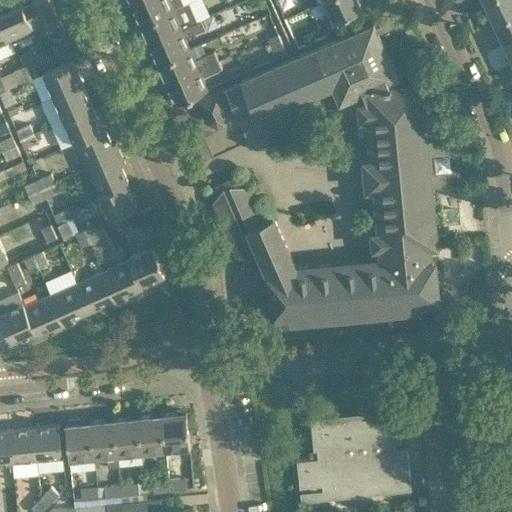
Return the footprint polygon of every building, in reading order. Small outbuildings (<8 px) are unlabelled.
[(8,4),(0,7),(0,10),(14,41),(18,52),(42,42),(37,30),(23,0),(10,6),(8,4)] [(51,0),(23,0),(37,30),(45,26),(45,27),(51,24),(57,36),(66,32),(51,0)] [(136,0),(132,2),(141,22),(185,2),(183,0),(136,0)] [(357,0),(325,0),(333,17),(326,20),(330,29),(341,24),(339,18),(361,7),(357,0)] [(511,13),(511,0),(484,0),(495,21),(511,13)] [(150,42),(198,20),(189,1),(141,22),(150,42)] [(0,46),(14,41),(0,10),(0,46)] [(511,13),(495,21),(505,42),(511,39),(511,13)] [(201,19),(198,20),(150,42),(158,62),(190,48),(190,47),(185,37),(205,28),(201,19)] [(290,313),(290,320),(422,306),(421,299),(438,298),(434,260),(431,260),(429,244),(436,244),(430,182),(437,181),(443,185),(457,184),(460,179),(457,141),(452,137),(439,138),(434,144),(427,144),(421,83),(404,84),(400,73),(396,75),(381,42),(383,41),(374,20),(241,78),(241,80),(225,87),(225,88),(199,99),(209,122),(219,125),(225,123),(228,113),(226,110),(233,107),(237,114),(254,107),(259,118),(334,86),(342,104),(364,91),(368,101),(360,102),(362,116),(369,115),(373,158),(365,159),(368,187),(376,186),(380,229),(373,230),(375,245),(382,244),(383,255),(295,264),(274,215),(259,221),(239,175),(217,185),(220,191),(213,201),(236,255),(252,257),(254,256),(256,261),(262,258),(270,276),(271,289),(274,314),(290,313)] [(288,53),(279,33),(268,38),(276,57),(288,53)] [(81,49),(76,38),(54,48),(59,59),(81,49)] [(215,50),(195,59),(190,48),(158,62),(167,82),(219,59),(215,50)] [(83,84),(72,59),(44,72),(39,74),(33,77),(43,101),(54,96),(83,84)] [(176,102),(208,88),(202,76),(222,66),(219,59),(167,82),(176,102)] [(39,74),(33,60),(23,65),(30,78),(39,74)] [(30,78),(23,65),(14,69),(20,83),(30,78)] [(94,108),(83,84),(54,96),(65,121),(94,108)] [(16,100),(10,87),(0,91),(0,92),(5,105),(15,101),(16,100)] [(103,128),(94,108),(65,121),(76,145),(107,131),(105,127),(103,128)] [(16,128),(20,138),(34,131),(30,122),(16,128)] [(38,141),(34,131),(20,138),(24,147),(38,141)] [(112,144),(107,131),(76,145),(86,169),(121,154),(116,142),(112,144)] [(0,138),(0,142),(3,149),(17,143),(13,133),(0,138)] [(21,153),(17,143),(3,149),(7,159),(21,153)] [(125,163),(121,154),(86,169),(97,194),(128,180),(121,165),(125,163)] [(42,187),(56,181),(52,172),(38,177),(42,187)] [(42,187),(38,177),(24,183),(29,193),(42,187)] [(129,181),(128,180),(97,194),(108,218),(136,205),(126,182),(129,181)] [(60,190),(56,181),(42,187),(46,196),(60,190)] [(46,196),(42,187),(29,193),(33,202),(46,196)] [(154,217),(150,206),(128,216),(133,227),(154,217)] [(69,207),(53,214),(64,238),(74,233),(68,220),(73,217),(69,207)] [(57,236),(52,223),(42,227),(48,241),(57,236)] [(94,224),(83,229),(89,242),(100,237),(94,224)] [(89,242),(83,229),(80,230),(76,232),(82,246),(89,242)] [(152,246),(165,240),(161,231),(147,237),(151,246),(128,256),(129,258),(128,259),(140,287),(143,286),(142,284),(165,274),(152,246)] [(43,249),(33,253),(40,267),(49,263),(43,249)] [(40,267),(33,253),(24,257),(31,271),(40,267)] [(140,287),(128,259),(102,270),(116,303),(128,298),(126,294),(140,287)] [(26,280),(18,260),(7,265),(16,284),(26,280)] [(116,303),(102,270),(77,282),(89,310),(105,303),(107,307),(116,303)] [(89,310),(77,282),(51,293),(66,325),(75,321),(73,317),(89,310)] [(66,325),(51,293),(26,304),(38,332),(53,326),(54,330),(66,325)] [(0,306),(0,313),(12,341),(35,331),(36,333),(38,332),(26,304),(25,305),(23,302),(2,312),(0,306)] [(412,490),(408,448),(396,449),(395,441),(401,440),(398,408),(311,417),(314,449),(317,449),(318,457),(297,459),(300,487),(302,487),(302,486),(310,486),(312,506),(326,505),(325,495),(357,492),(357,494),(377,492),(377,490),(409,487),(409,490),(412,490)] [(187,411),(185,411),(186,412),(178,413),(178,412),(162,413),(166,449),(182,447),(182,449),(190,448),(187,411)] [(162,413),(161,413),(162,414),(154,415),(154,414),(138,415),(142,451),(158,449),(158,451),(166,450),(166,449),(162,413)] [(138,415),(137,415),(138,416),(130,417),(130,416),(113,418),(113,419),(114,419),(117,453),(134,452),(134,453),(142,452),(142,451),(138,415)] [(113,419),(106,420),(106,418),(89,420),(89,421),(90,421),(93,455),(107,454),(108,464),(118,464),(117,453),(114,419),(113,419)] [(90,421),(89,421),(82,422),(82,421),(79,421),(79,419),(68,420),(69,422),(65,422),(69,458),(85,456),(85,458),(93,457),(93,455),(90,421)] [(60,424),(34,426),(37,457),(63,455),(60,424)] [(37,457),(34,426),(9,428),(12,459),(37,457)] [(0,460),(12,459),(9,428),(0,429),(0,460)] [(185,477),(173,478),(169,478),(170,488),(186,487),(185,477)] [(170,488),(169,478),(152,480),(153,490),(170,488)] [(139,492),(138,481),(121,483),(122,494),(139,492)] [(121,483),(104,484),(105,495),(122,494),(121,483)] [(41,496),(49,503),(59,492),(51,485),(41,496)] [(97,496),(96,485),(81,487),(82,498),(97,496)] [(38,511),(40,511),(49,503),(41,496),(32,506),(38,511)] [(193,511),(192,507),(162,511),(161,498),(135,500),(136,511),(193,511)] [(136,511),(135,500),(123,501),(113,503),(107,503),(108,511),(136,511)] [(108,511),(107,503),(97,504),(86,505),(77,506),(77,511),(108,511)]
